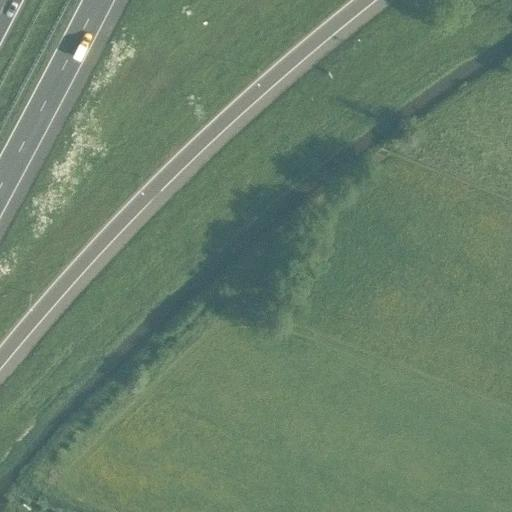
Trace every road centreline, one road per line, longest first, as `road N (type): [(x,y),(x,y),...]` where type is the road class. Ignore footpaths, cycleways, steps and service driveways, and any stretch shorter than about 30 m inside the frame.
road 1 (motorway): [(0,360),(173,169),(367,0)]
road 2 (motorway): [(0,185),(96,0)]
